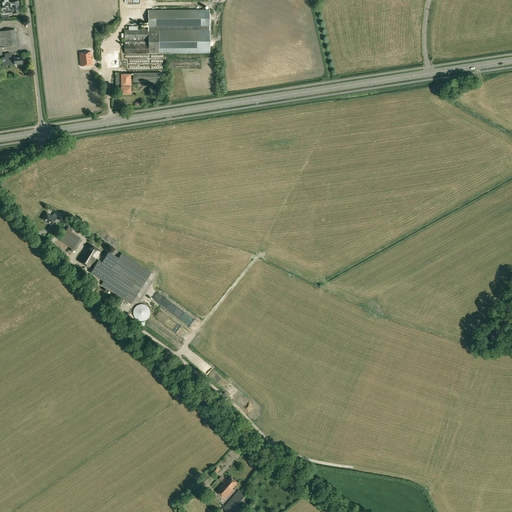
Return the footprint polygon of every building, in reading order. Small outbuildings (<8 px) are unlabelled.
[(4,1),(4,2),(2,2),(3,6),(4,6),(4,8),(1,8),(2,13),(1,13),(1,19),(8,18),(8,14),(7,14),(11,13),(13,12),(13,13),(19,13),(18,7),(16,7),(16,6),(12,6),(12,3),(9,4),(9,2),(8,1),(7,0),(4,0),(4,1)] [(148,10),(148,30),(164,29),(164,54),(210,53),(210,38),(212,38),(212,36),(211,36),(211,29),(210,29),(210,27),(211,27),(211,21),(209,21),(209,10),(209,9),(158,10),(148,10)] [(164,29),(148,30),(138,30),(138,27),(129,27),(129,30),(124,30),(124,54),(164,54),(164,29)] [(0,31),(0,45),(0,47),(17,46),(15,30),(0,31)] [(5,57),(6,66),(11,65),(14,65),(22,64),(22,57),(21,57),(17,58),(17,57),(11,58),(10,53),(5,54),(5,57)] [(93,53),(81,54),(82,67),(95,66),(93,53)] [(117,53),(105,53),(105,67),(117,67),(117,53)] [(128,59),(128,68),(147,68),(147,63),(148,63),(148,59),(128,59)] [(116,73),(116,88),(121,88),(121,94),(131,94),(131,86),(130,74),(121,74),(121,73),(116,73)] [(133,73),(133,82),(162,82),(162,73),(133,73)] [(42,219),(52,225),(56,219),(59,220),(62,215),(56,212),(53,216),(46,212),(42,219)] [(73,249),(76,250),(82,240),(80,238),(80,237),(71,232),(72,229),(68,227),(60,241),(73,249)] [(78,260),(90,268),(101,251),(88,243),(78,260)] [(101,285),(123,300),(131,304),(151,273),(121,254),(112,268),(101,285)] [(95,271),(102,275),(109,264),(102,260),(95,271)] [(133,312),(133,314),(134,316),(135,317),(136,319),(137,320),(139,321),(141,321),(143,321),(144,321),(146,320),(147,319),(149,317),(149,316),(150,314),(150,312),(150,310),(149,309),(148,307),(147,306),(145,305),(143,304),(141,304),(140,304),(138,305),(136,306),(135,307),(134,309),(133,310),(133,312)] [(161,322),(167,316),(161,311),(156,317),(161,322)] [(210,472),(215,475),(219,470),(215,466),(210,472)] [(195,488),(192,491),(197,495),(211,480),(206,476),(195,488)] [(216,491),(225,499),(233,490),(232,489),(238,483),(231,477),(226,482),(225,481),(216,491)] [(223,508),(227,511),(242,511),(252,501),(239,490),(223,508)]
